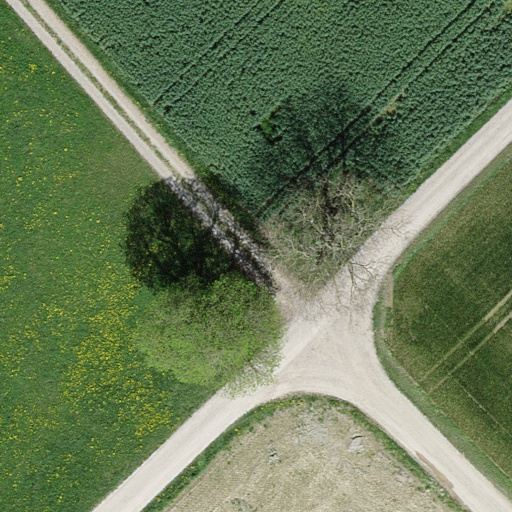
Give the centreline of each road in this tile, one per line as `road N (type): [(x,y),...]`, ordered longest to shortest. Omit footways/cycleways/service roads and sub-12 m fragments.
road 1 (track): [(18,0),(295,318),(511,107)]
road 2 (track): [(494,511),(295,318),(100,511)]
